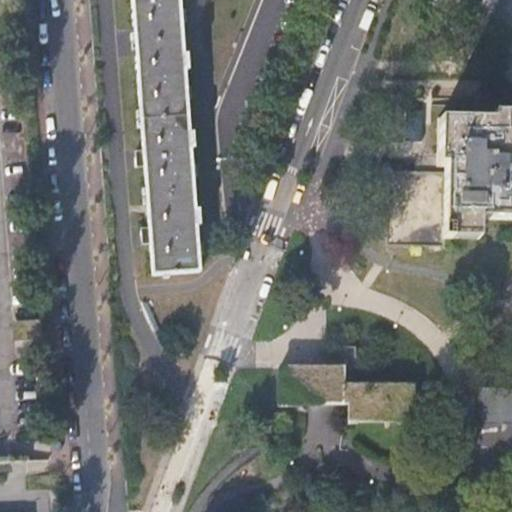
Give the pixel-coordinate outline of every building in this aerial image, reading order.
[(200,271),(179,0),(132,0),(143,150),(137,151),(138,166),(145,165),(149,228),(143,229),(144,242),(151,241),(153,274),(200,271)] [(469,29),(468,33),(506,49),(506,56),(506,60),(506,67),(506,85),(505,115),(492,114),(492,120),(440,119),(436,119),(436,144),(435,164),(442,164),(442,171),(389,169),(386,243),(440,245),(440,239),(477,240),(477,220),(511,220),(511,0),(481,0),(479,6),(469,29)] [(342,368),(277,367),(277,405),(335,405),(348,405),(348,422),(412,422),(412,385),(375,385),(355,384),(355,374),(342,374),(342,368)] [(477,388),(445,388),(445,423),(511,424),(511,388),(507,388),(477,388)] [(0,511),(49,511),(49,493),(49,490),(48,470),(48,458),(0,459),(0,511)]
